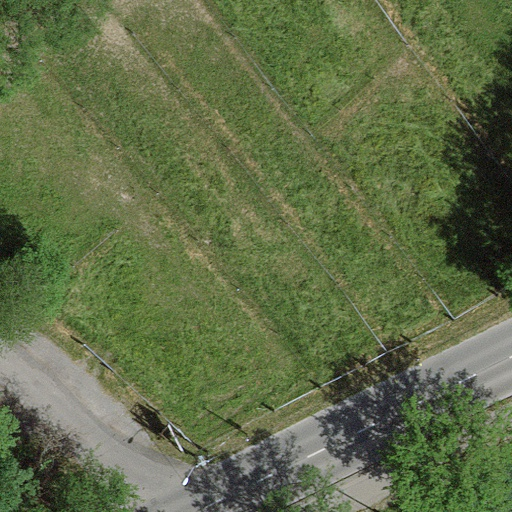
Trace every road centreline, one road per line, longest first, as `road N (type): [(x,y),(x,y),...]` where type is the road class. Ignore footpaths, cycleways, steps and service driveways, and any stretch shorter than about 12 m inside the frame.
road 1 (tertiary): [(511,356),(193,511)]
road 2 (unclassified): [(0,365),(167,511)]
